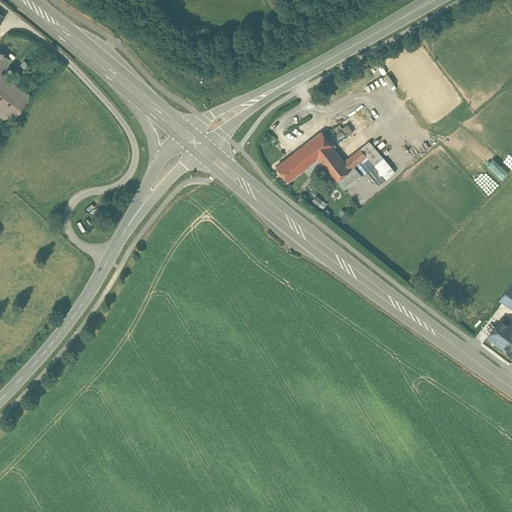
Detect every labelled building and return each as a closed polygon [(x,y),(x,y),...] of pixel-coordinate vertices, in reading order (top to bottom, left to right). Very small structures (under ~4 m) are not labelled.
[(0,52),(0,70),(9,59),(0,52)] [(0,74),(0,115),(10,123),(30,97),(0,74)] [(294,152),(277,166),(288,181),(306,168),(318,158),(333,147),(333,146),(321,131),(294,152)] [(370,141),(360,149),(367,157),(359,163),(367,172),(379,186),(396,172),(384,158),(370,141)] [(344,161),(333,147),(318,158),(336,181),(351,170),(351,169),(344,161)] [(360,149),(344,161),(351,169),(359,163),(367,157),(360,149)] [(501,181),(510,174),(494,154),(485,161),(501,181)] [(313,165),(307,170),(311,175),(317,170),(313,165)] [(511,325),(502,318),(488,336),(511,354),(511,325)]
